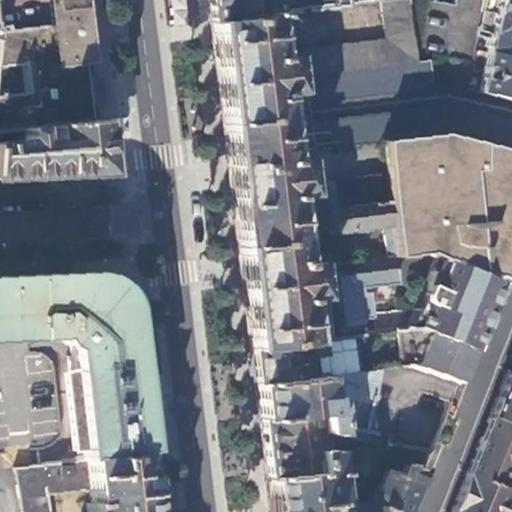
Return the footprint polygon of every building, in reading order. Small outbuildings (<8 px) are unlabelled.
[(53,0),(56,26),(79,24),(76,0),(53,0)] [(205,0),(208,22),(262,15),(379,0),(380,0),(205,0)] [(417,62),(406,0),(380,0),(379,0),(384,38),(283,51),(284,58),(288,87),(308,84),(307,75),(417,62)] [(511,0),(481,0),(476,29),(489,32),(477,92),(511,100),(511,0)] [(262,15),(208,22),(215,78),(221,124),(274,118),(272,95),(289,94),(288,87),(284,58),(267,59),(262,15)] [(87,65),(82,24),(79,24),(56,26),(7,32),(0,32),(0,69),(23,67),(26,94),(0,96),(0,130),(22,128),(93,120),(87,65)] [(429,60),(417,62),(307,75),(308,84),(288,87),(289,94),(272,95),(274,118),(278,153),(296,151),(381,141),(440,134),(511,151),(511,121),(447,105),(309,121),(307,103),(422,89),(432,81),(429,60)] [(274,118),(221,124),(228,183),(236,247),(290,240),(285,197),(302,195),(307,194),(306,183),(303,163),(298,164),(296,151),(278,153),(274,118)] [(21,139),(0,140),(0,178),(36,176),(47,175),(106,171),(103,148),(102,138),(100,119),(93,120),(22,128),(21,139)] [(511,151),(440,134),(381,141),(384,173),(386,201),(394,254),(424,250),(437,255),(498,279),(511,241),(511,151)] [(386,201),(384,173),(306,183),(307,194),(302,195),(304,212),(310,211),(386,201)] [(392,255),(394,254),(386,201),(310,211),(312,228),(314,229),(326,228),(328,233),(381,225),(384,256),(392,255)] [(290,240),(236,247),(242,299),(248,348),(312,341),(327,339),(320,264),(309,266),(309,262),(293,263),(290,240)] [(384,256),(320,264),(327,339),(361,335),(359,317),(367,316),(364,290),(359,291),(358,286),(394,282),(392,255),(384,256)] [(498,279),(437,255),(432,268),(429,267),(419,293),(419,296),(420,298),(421,300),(423,300),(411,329),(413,329),(470,351),(486,308),(498,279)] [(0,278),(0,338),(53,336),(53,342),(65,352),(80,459),(140,453),(121,305),(118,295),(113,288),(106,282),(99,278),(89,275),(80,274),(0,278)] [(463,369),(470,351),(413,329),(411,329),(394,331),(398,365),(409,364),(458,382),(463,369)] [(312,341),(248,348),(248,350),(253,384),(316,376),(312,341)] [(374,368),(331,374),(334,395),(308,398),(310,412),(312,430),(314,430),(363,440),(374,368)] [(511,423),(511,373),(506,371),(496,394),(488,414),(511,423)] [(331,374),(316,376),(253,384),(253,389),(257,419),(310,412),(308,398),(334,395),(331,374)] [(431,452),(447,400),(436,396),(431,410),(417,406),(404,444),(431,452)] [(312,430),(310,412),(257,419),(258,428),(264,477),(327,470),(327,466),(325,448),(316,449),(314,430),(312,430)] [(511,465),(511,423),(488,414),(479,439),(465,473),(503,488),(503,487),(511,468),(511,465)] [(147,511),(140,453),(80,459),(12,466),(18,511),(147,511)] [(355,463),(327,466),(327,470),(264,477),(265,492),(267,511),(354,511),(358,502),(331,502),(329,481),(356,478),(355,463)] [(406,511),(410,502),(424,468),(401,464),(396,475),(382,468),(369,501),(393,511),(406,511)] [(509,511),(503,509),(511,487),(511,468),(503,487),(503,488),(465,473),(460,487),(451,510),(455,511),(509,511)] [(393,511),(369,501),(367,501),(365,505),(358,502),(354,511),(393,511)]
